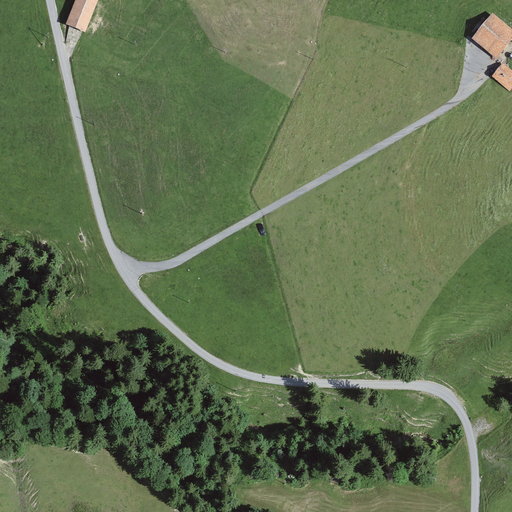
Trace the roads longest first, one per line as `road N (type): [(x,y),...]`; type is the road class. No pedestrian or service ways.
road 1 (unclassified): [(51,0),(104,230),(151,309),(234,371),(444,393),(470,436),(474,511)]
road 2 (track): [(121,270),(183,258),(458,100),(511,44)]
